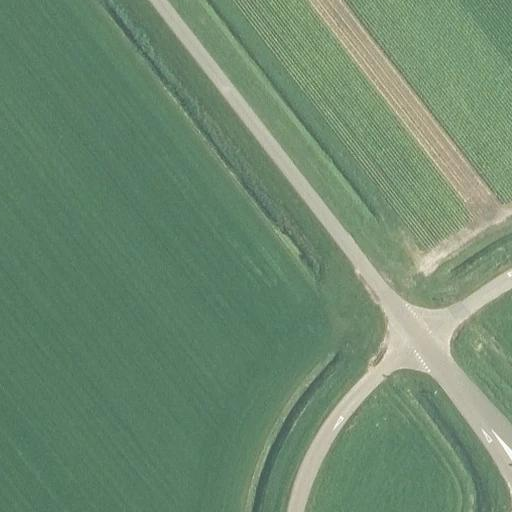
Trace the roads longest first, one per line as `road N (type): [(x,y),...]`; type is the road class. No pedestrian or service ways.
road 1 (unclassified): [(415,336),(156,0)]
road 2 (unclassified): [(293,511),(307,458),(347,401),(415,336)]
road 3 (unclassified): [(499,440),(415,336)]
